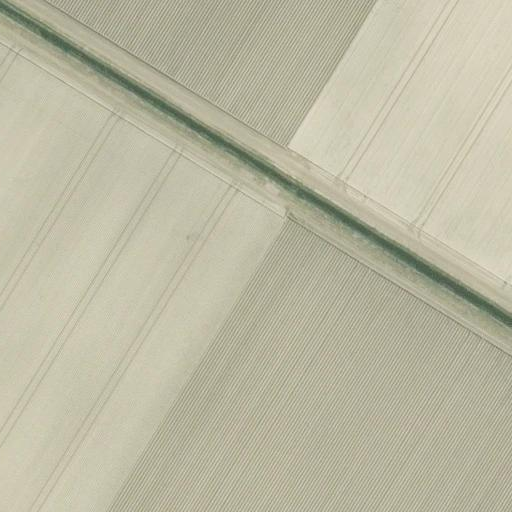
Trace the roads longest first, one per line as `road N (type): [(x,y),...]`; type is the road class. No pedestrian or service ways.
road 1 (track): [(0,30),(511,347)]
road 2 (track): [(511,302),(19,0)]
